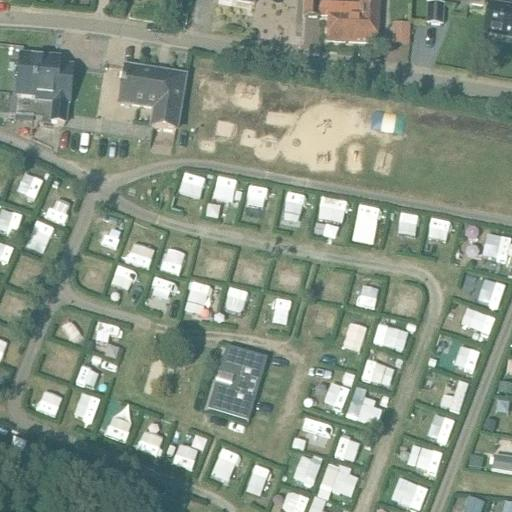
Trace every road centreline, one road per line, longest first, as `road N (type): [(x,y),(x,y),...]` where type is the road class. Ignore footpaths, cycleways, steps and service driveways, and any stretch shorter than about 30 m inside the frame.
road 1 (unclassified): [(511,96),(0,20)]
road 2 (track): [(214,230),(407,271),(436,290),(436,309),(360,511)]
road 3 (track): [(149,328),(124,393),(268,445),(297,354),(189,337)]
